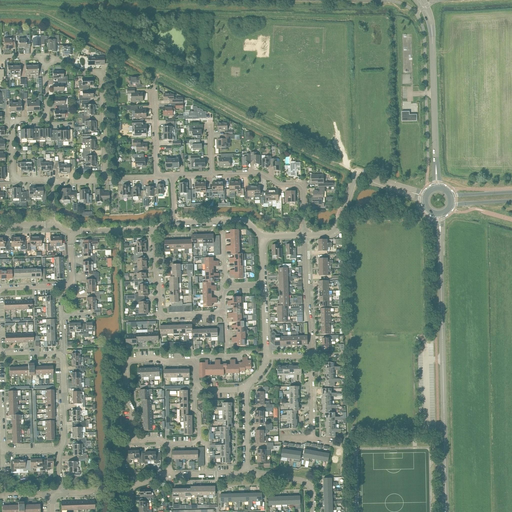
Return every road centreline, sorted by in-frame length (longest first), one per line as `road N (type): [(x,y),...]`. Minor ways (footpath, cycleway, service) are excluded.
road 1 (tertiary): [(446,511),(439,213)]
road 2 (tertiary): [(436,188),(432,31),(419,0)]
road 3 (residential): [(51,181),(13,174),(11,125),(46,114),(44,56)]
road 4 (residential): [(194,362),(125,361),(132,437),(168,444)]
road 5 (residential): [(223,314),(160,313),(153,229)]
road 6 (residential): [(211,174),(260,173),(297,183),(304,234)]
road 7 (residential): [(105,177),(103,79),(69,66)]
road 8 (unclassified): [(311,355),(304,234)]
